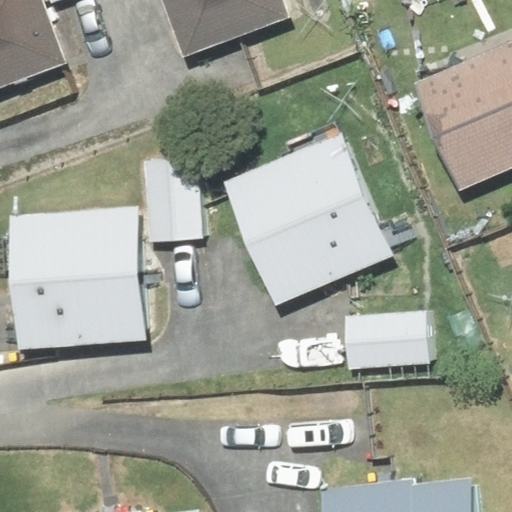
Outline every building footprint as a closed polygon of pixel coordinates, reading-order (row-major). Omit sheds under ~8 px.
[(62,0),(0,0),(0,92),(85,62),(62,0)] [(311,0),(188,0),(211,55),(317,12),(311,0)] [(511,40),(435,73),(481,182),(511,168),(511,40)] [(362,121),(244,177),(302,299),(420,244),(362,121)] [(36,205),(45,341),(170,333),(161,197),(36,205)] [(443,314),(351,312),(349,373),(442,375),(443,314)] [(510,511),(503,461),(342,484),(346,511),(510,511)] [(77,511),(224,511),(223,496),(77,511)]
